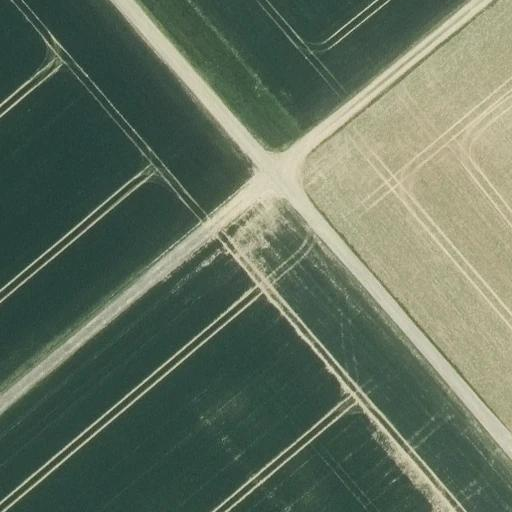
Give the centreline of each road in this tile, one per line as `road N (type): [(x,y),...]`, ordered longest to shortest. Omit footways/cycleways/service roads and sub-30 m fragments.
road 1 (track): [(488,0),(0,402)]
road 2 (track): [(121,0),(511,450)]
